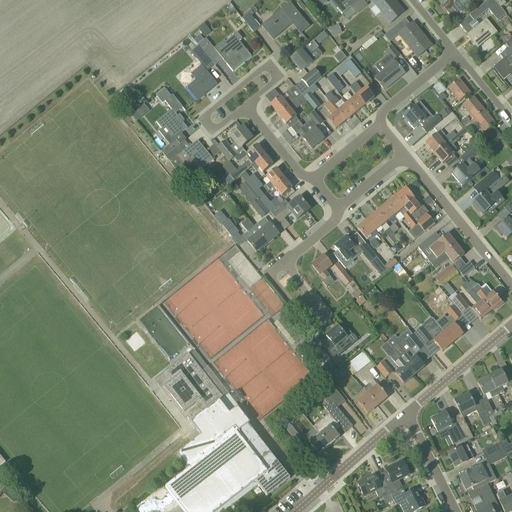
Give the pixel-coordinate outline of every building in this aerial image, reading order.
[(346,0),(344,2),(350,8),(360,0),(346,0)] [(362,0),(360,0),(350,8),(356,15),(368,6),(362,0)] [(370,11),(375,17),(379,14),(389,25),(403,13),(392,0),(371,0),(370,2),(374,7),(370,11)] [(441,0),(439,2),(452,18),(470,3),(467,0),(441,0)] [(500,8),(493,0),(488,0),(469,16),(459,25),(467,35),(466,36),(477,49),(497,33),(486,20),(473,30),(469,26),(474,22),(488,10),(497,22),(506,15),(500,8)] [(261,26),(266,32),(272,40),(292,24),(300,34),(308,27),(289,3),(261,26)] [(260,28),(251,17),(257,11),(253,7),(249,10),(250,11),(241,19),(253,34),(260,28)] [(431,47),(417,29),(414,31),(410,25),(398,35),(417,58),(431,47)] [(331,36),(337,34),(335,27),(329,29),(331,36)] [(396,38),(391,31),(384,37),(389,43),(396,38)] [(318,43),(327,37),(324,32),(315,38),(318,43)] [(198,46),(203,53),(214,66),(215,66),(222,60),(232,72),(251,57),(238,41),(241,39),(237,33),(225,43),(232,51),(222,59),(205,39),(197,45),(198,46)] [(500,56),(503,60),(493,68),(503,81),(511,73),(511,37),(505,44),(509,48),(500,56)] [(290,60),(301,72),(322,54),(317,49),(318,48),(313,41),(301,51),(290,60)] [(203,53),(198,46),(190,52),(201,66),(190,75),(195,81),(187,88),(197,101),(217,85),(206,72),(214,66),(203,53)] [(384,52),(392,62),(399,56),(392,46),(384,52)] [(340,53),(334,57),(336,62),(343,58),(340,53)] [(343,65),(355,79),(360,74),(349,61),(343,65)] [(374,78),(384,90),(404,74),(394,62),(374,78)] [(301,80),(302,82),(309,90),(322,79),(314,69),(301,80)] [(326,80),(338,94),(343,89),(332,75),(326,80)] [(448,89),(459,102),(469,94),(458,80),(448,89)] [(356,96),(364,107),(374,99),(365,88),(362,91),(355,83),(349,88),(356,96)] [(438,94),(444,90),(440,83),(433,87),(438,94)] [(270,106),(278,116),(301,97),(293,87),(288,91),(292,96),(284,103),(280,98),(270,106)] [(186,129),(182,123),(184,121),(179,115),(177,117),(175,114),(182,108),(172,95),(171,97),(165,90),(156,97),(162,104),(165,102),(171,110),(156,123),(161,130),(158,132),(164,139),(167,137),(170,140),(173,138),(174,139),(175,138),(174,138),(178,134),(179,135),(187,129),(186,128),(186,129)] [(303,99),(314,112),(320,106),(310,93),(303,99)] [(331,95),(326,99),(345,122),(355,114),(346,104),(342,99),(338,102),(335,97),(334,98),(331,95)] [(356,96),(346,104),(355,114),(364,107),(356,96)] [(301,97),(278,116),(286,126),(296,117),(292,113),(301,106),(302,107),(306,103),(301,97)] [(462,107),(473,120),(484,111),(473,98),(462,107)] [(345,122),(326,99),(328,102),(323,106),(331,116),(327,120),(335,130),(345,122)] [(447,107),(451,112),(456,107),(453,103),(447,107)] [(144,105),(131,116),(135,122),(149,111),(144,105)] [(433,128),(441,122),(436,116),(428,124),(414,107),(402,117),(414,130),(420,125),(423,128),(422,129),(426,134),(433,128)] [(484,111),(473,120),(484,134),(495,125),(484,111)] [(307,118),(316,129),(323,123),(314,112),(307,118)] [(441,122),(433,128),(438,134),(456,119),(452,114),(441,122)] [(458,124),(452,128),(455,133),(461,129),(458,124)] [(252,139),(242,128),(230,138),(235,144),(230,148),(225,142),(217,148),(228,163),(243,151),(241,148),(252,139)] [(298,133),(311,150),(323,140),(314,129),(309,134),(304,128),(298,133)] [(425,144),(434,154),(456,136),(452,132),(446,137),(441,132),(437,135),(436,135),(425,144)] [(494,133),(489,137),(493,142),(498,138),(494,133)] [(476,134),(472,138),(477,144),(481,140),(476,134)] [(456,136),(434,154),(443,164),(454,155),(453,154),(457,151),(452,146),(459,140),(456,136)] [(468,141),(468,145),(471,149),(477,144),(472,138),(468,141)] [(161,152),(166,159),(177,150),(176,148),(179,145),(175,140),(161,152)] [(177,150),(166,159),(176,170),(190,159),(200,171),(213,161),(197,141),(181,154),(177,150)] [(254,164),(265,156),(257,146),(246,154),(250,159),(229,176),(233,181),(251,167),(254,164)] [(479,172),(470,161),(476,155),(471,149),(457,161),(461,166),(451,175),(461,187),(479,172)] [(273,165),(265,156),(254,164),(251,167),(255,171),(258,169),(262,174),(273,165)] [(485,192),(504,176),(497,168),(472,189),(479,197),(474,202),(472,203),(479,212),(481,210),(484,214),(501,199),(503,200),(507,197),(507,193),(505,190),(500,189),(496,193),(496,192),(490,197),(485,192)] [(269,191),(273,188),(284,179),(276,169),(265,178),(270,183),(266,187),(269,191)] [(229,176),(224,180),(228,186),(233,181),(229,176)] [(245,183),(249,188),(258,181),(254,176),(245,183)] [(284,179),(273,188),(281,197),(292,189),(284,179)] [(249,188),(258,200),(264,196),(259,190),(263,187),(258,181),(249,188)] [(238,188),(237,188),(251,205),(250,206),(261,220),(269,213),(244,183),(243,184),(238,188)] [(405,190),(395,197),(418,225),(417,225),(424,233),(434,225),(426,215),(428,213),(422,206),(420,208),(418,206),(405,190)] [(264,196),(258,200),(269,213),(280,204),(275,199),(270,203),(264,196)] [(393,199),(386,205),(395,216),(399,222),(403,219),(412,230),(417,225),(418,225),(395,197),(394,196),(392,198),(393,199)] [(270,213),(278,223),(284,231),(290,227),(284,220),(291,214),(297,221),(309,211),(299,198),(289,206),(285,201),(270,213)] [(386,205),(376,213),(386,225),(390,221),(390,220),(395,216),(386,205)] [(376,213),(367,221),(376,232),(381,228),(385,232),(389,229),(386,225),(376,213)] [(493,228),(501,237),(502,235),(506,240),(511,235),(511,223),(508,219),(507,219),(506,218),(493,228)] [(265,219),(253,228),(267,245),(278,235),(265,219)] [(228,220),(221,225),(232,238),(238,233),(228,220)] [(267,245),(253,228),(247,220),(241,225),(247,233),(242,236),(256,253),(267,245)] [(376,232),(367,221),(357,229),(367,241),(371,237),(371,236),(376,232)] [(394,224),(389,229),(393,234),(399,230),(394,224)] [(393,234),(389,229),(384,233),(394,245),(399,240),(393,234)] [(455,245),(447,235),(436,243),(431,237),(417,248),(422,253),(427,249),(432,254),(426,259),(431,265),(432,263),(444,254),(455,245)] [(352,258),(348,253),(354,248),(346,238),(334,247),(337,251),(333,255),(345,269),(353,263),(351,260),(352,258)] [(370,245),(374,250),(379,246),(375,240),(370,245)] [(359,250),(369,263),(376,257),(365,244),(359,250)] [(393,245),(379,256),(385,263),(399,252),(393,245)] [(444,254),(432,263),(431,265),(435,269),(448,259),(453,265),(464,256),(455,245),(444,254)] [(322,282),(326,288),(333,282),(329,277),(330,277),(326,272),(332,267),(323,257),(311,266),(324,281),(322,282)] [(385,266),(389,271),(397,264),(393,259),(385,266)] [(458,272),(463,278),(474,269),(469,263),(458,272)] [(331,269),(345,287),(352,281),(338,264),(331,269)] [(382,264),(375,270),(381,277),(388,272),(382,264)] [(434,279),(439,286),(456,272),(451,266),(434,279)] [(391,274),(376,285),(381,292),(390,285),(397,294),(403,289),(391,274)] [(476,286),(472,289),(482,301),(491,312),(495,308),(496,309),(503,304),(498,297),(497,298),(492,293),(486,298),(476,286)] [(482,301),(472,289),(467,294),(476,306),(471,310),(480,321),(491,312),(482,301)] [(351,295),(355,299),(361,294),(358,290),(351,295)] [(469,308),(459,295),(451,302),(461,314),(469,308)] [(355,302),(358,306),(364,301),(361,297),(355,302)] [(445,312),(454,323),(462,317),(453,306),(445,312)] [(277,321),(295,343),(304,336),(286,314),(277,321)] [(438,317),(434,321),(436,324),(452,344),(463,335),(454,324),(448,329),(438,317)] [(436,324),(426,333),(421,328),(414,334),(424,347),(432,341),(442,352),(452,344),(436,324)] [(346,338),(337,327),(326,337),(335,348),(340,343),(345,349),(351,344),(346,338)] [(363,332),(365,340),(372,339),(371,330),(363,332)] [(405,342),(415,354),(423,348),(413,335),(405,342)] [(403,349),(401,351),(391,339),(387,342),(392,348),(392,349),(405,365),(414,376),(424,367),(415,356),(414,357),(411,353),(407,353),(407,354),(403,349)] [(334,365),(319,347),(312,353),(326,371),(334,365)] [(405,365),(392,349),(386,353),(399,370),(394,374),(397,377),(403,384),(414,376),(405,365)] [(345,365),(353,375),(370,362),(362,352),(345,365)] [(207,408),(221,397),(188,354),(165,373),(172,382),(164,388),(187,418),(189,420),(204,409),(206,407),(207,408)] [(376,368),(385,379),(393,373),(384,362),(376,368)] [(337,373),(341,379),(346,374),(342,369),(337,373)] [(494,375),(489,378),(498,396),(504,393),(501,388),(507,385),(501,372),(500,372),(499,370),(493,373),(494,375)] [(498,396),(489,378),(477,384),(484,397),(489,394),(492,399),(498,396)] [(364,379),(358,384),(362,390),(368,384),(364,379)] [(320,386),(330,398),(337,392),(328,380),(320,386)] [(362,390),(358,384),(352,389),(356,395),(362,390)] [(362,390),(366,394),(377,407),(387,398),(376,386),(372,389),(368,385),(362,390)] [(377,407),(366,394),(357,402),(367,415),(377,407)] [(484,412),(479,402),(473,405),(468,395),(462,398),(461,396),(453,399),(454,402),(462,419),(476,412),(478,415),(484,412)] [(484,412),(487,418),(493,415),(485,399),(479,402),(484,412)] [(270,454),(248,425),(249,424),(237,408),(229,414),(218,401),(206,411),(204,409),(189,420),(196,429),(202,436),(177,455),(189,470),(187,471),(165,489),(183,511),(224,511),(232,506),(253,490),(249,485),(265,472),(258,463),(270,454)] [(334,422),(319,435),(329,447),(339,438),(334,431),(339,427),(345,433),(352,427),(331,401),(323,407),(334,422)] [(466,440),(459,427),(453,430),(445,413),(438,417),(437,415),(430,418),(432,420),(431,421),(437,433),(445,430),(453,446),(466,440)] [(287,430),(298,444),(305,438),(295,424),(287,430)] [(466,424),(459,427),(466,440),(472,437),(466,424)] [(329,447),(319,435),(309,443),(318,455),(329,447)] [(481,452),(485,459),(504,450),(503,449),(500,443),(481,452)] [(511,444),(503,449),(504,450),(506,456),(511,452),(511,444)] [(448,455),(454,468),(468,462),(473,459),(467,446),(461,449),(461,448),(448,455)] [(504,450),(485,459),(488,466),(506,458),(507,457),(506,456),(504,450)] [(290,479),(270,454),(258,463),(265,472),(249,485),(253,490),(258,486),(267,497),(290,479)] [(386,472),(380,475),(385,484),(391,495),(401,490),(402,491),(403,491),(398,480),(409,475),(402,462),(385,470),(386,472)] [(471,488),(473,492),(487,485),(488,484),(486,480),(487,480),(481,467),(472,471),(471,471),(459,477),(465,491),(471,488)] [(380,502),(390,496),(391,496),(391,495),(385,484),(380,475),(375,477),(374,475),(373,476),(374,477),(365,482),(364,480),(357,484),(364,498),(375,493),(380,502)] [(487,485),(473,492),(468,494),(471,501),(479,498),(481,503),(474,507),(476,511),(500,511),(498,507),(487,485)] [(8,487),(3,493),(13,502),(18,497),(8,487)] [(415,511),(425,507),(421,500),(420,501),(415,491),(404,496),(402,491),(401,490),(391,495),(391,496),(390,496),(393,502),(398,500),(400,505),(398,506),(401,511),(415,511)] [(161,491),(135,506),(138,511),(164,511),(171,508),(161,491)] [(499,503),(503,511),(510,511),(511,511),(511,496),(506,499),(503,492),(497,495),(500,502),(499,503)] [(234,505),(238,511),(245,506),(241,500),(234,505)]
